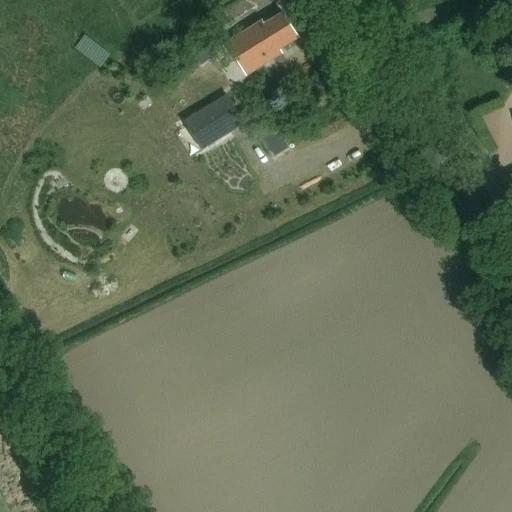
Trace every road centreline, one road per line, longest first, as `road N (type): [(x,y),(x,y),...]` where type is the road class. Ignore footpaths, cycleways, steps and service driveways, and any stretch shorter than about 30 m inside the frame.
road 1 (unclassified): [(511,280),(336,0)]
road 2 (track): [(103,511),(0,324)]
